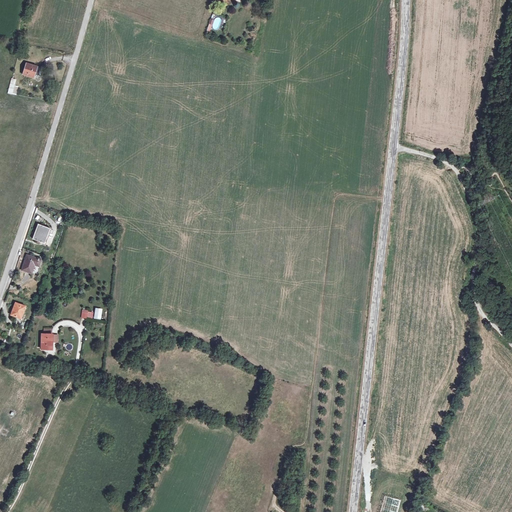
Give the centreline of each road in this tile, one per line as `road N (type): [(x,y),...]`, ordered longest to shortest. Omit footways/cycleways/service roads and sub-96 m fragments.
road 1 (secondary): [(405,0),(352,511)]
road 2 (unclassified): [(91,0),(0,294)]
road 3 (track): [(456,171),(481,238),(473,293),(511,345)]
road 4 (track): [(7,511),(67,386)]
